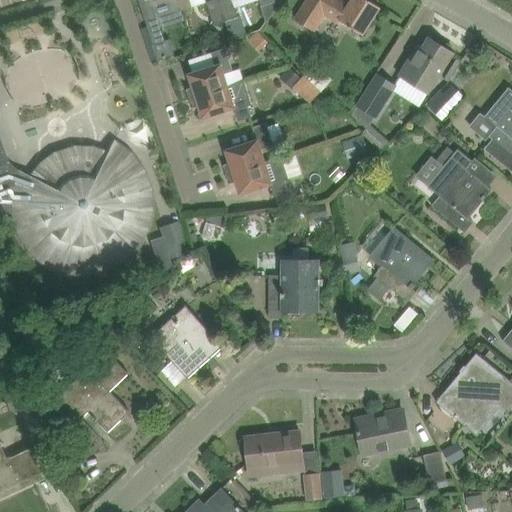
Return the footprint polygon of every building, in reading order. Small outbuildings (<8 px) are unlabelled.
[(182,11),(178,0),(152,0),(153,1),(145,3),(151,20),(146,22),(159,60),(175,55),(170,39),(165,40),(158,19),(182,11)] [(178,0),(182,11),(192,7),(189,0),(178,0)] [(219,0),(212,0),(208,2),(214,24),(226,21),(219,0)] [(219,0),(226,21),(238,17),(232,0),(219,0)] [(260,0),(263,9),(276,5),(274,0),(260,0)] [(338,24),(341,20),(364,35),(381,7),(369,0),(352,0),(349,5),(341,0),(308,0),(297,19),(315,31),(325,16),(338,24)] [(269,42),(258,31),(249,40),(259,51),(269,42)] [(454,53),(451,51),(453,48),(442,41),(440,44),(430,38),(423,49),(418,46),(400,76),(429,93),(454,53)] [(190,99),(228,86),(225,74),(233,71),(226,48),(212,53),(216,66),(189,75),(193,87),(187,89),(190,99)] [(292,87),(301,78),(289,67),(280,77),(291,88),(292,87)] [(378,74),(358,107),(377,118),(396,85),(378,74)] [(245,80),(228,86),(190,99),(193,108),(200,106),(203,118),(234,108),(239,121),(253,117),(249,106),(253,105),(245,80)] [(489,136),(511,154),(511,89),(509,87),(485,116),(497,126),(489,136)] [(443,119),(457,104),(444,92),(441,95),(438,93),(427,105),(443,119)] [(328,111),(333,124),(342,121),(338,108),(328,111)] [(227,174),(266,162),(262,150),(274,145),(267,123),(253,127),(257,140),(227,151),(231,163),(224,165),(227,174)] [(347,140),(353,157),(369,152),(364,135),(347,140)] [(0,214),(2,214),(10,213),(15,232),(26,250),(42,264),(61,273),(82,275),(102,272),(121,263),(137,249),(148,231),(152,210),(151,189),(144,169),(131,153),(114,140),(107,153),(95,150),(96,147),(92,146),(74,145),(53,152),(39,162),(36,166),(38,167),(31,177),(18,170),(14,167),(10,164),(7,160),(5,156),(0,141),(0,214)] [(458,149),(452,157),(427,186),(439,195),(431,205),(465,233),(473,222),(466,217),(480,197),(485,201),(488,197),(486,196),(490,190),(492,191),(493,190),(466,169),(473,160),(458,149)] [(266,162),(227,174),(230,184),(237,182),(241,194),(272,184),(276,197),(290,193),(286,180),(290,179),(282,156),(266,162)] [(352,188),(359,194),(370,181),(363,175),(352,188)] [(307,220),(309,219),(322,218),(327,217),(326,205),(306,207),(307,220)] [(189,253),(178,222),(159,228),(170,260),(189,253)] [(435,261),(435,260),(394,226),(370,256),(382,265),(375,275),(378,277),(368,290),(380,300),(391,288),(408,302),(417,292),(412,288),(415,284),(413,282),(433,259),(435,261)] [(361,270),(353,241),(339,244),(346,274),(361,270)] [(195,266),(190,257),(179,263),(179,264),(184,272),(195,266)] [(319,312),(320,312),(320,261),(283,260),(282,276),(270,275),(270,318),(283,318),(283,309),(307,309),(307,312),(311,312),(312,309),(319,309),(319,312)] [(33,303),(27,284),(14,289),(20,307),(33,303)] [(145,325),(133,311),(130,314),(121,303),(112,311),(121,321),(119,323),(131,337),(145,325)] [(223,348),(224,347),(188,305),(153,336),(189,379),(190,378),(189,377),(200,367),(200,368),(201,367),(223,347),(223,348)] [(109,337),(95,323),(86,331),(100,345),(109,337)] [(511,331),(503,341),(511,348),(511,331)] [(119,415),(126,409),(129,412),(130,411),(113,391),(130,374),(108,351),(60,397),(82,419),(91,411),(109,431),(122,419),(119,415)] [(511,408),(511,381),(478,354),(477,355),(478,355),(466,367),(465,365),(460,370),(462,372),(449,384),(448,385),(452,389),(447,394),(446,393),(437,402),(478,435),(499,407),(507,414),(511,408)] [(27,401),(20,387),(3,395),(10,409),(27,401)] [(356,419),(364,456),(412,446),(405,413),(378,418),(378,414),(356,419)] [(305,469),(301,431),(246,437),(250,470),(281,467),(282,472),(305,469)] [(451,464),(466,456),(458,442),(443,450),(451,464)] [(0,491),(41,472),(31,448),(2,461),(0,456),(0,491)] [(430,484),(447,481),(441,451),(424,455),(430,484)] [(343,469),(322,472),(325,498),(346,496),(343,469)] [(307,500),(324,499),(321,472),(304,474),(307,500)] [(243,511),(222,488),(205,504),(202,500),(188,511),(243,511)] [(482,495),(467,498),(469,509),(484,506),(482,495)]
